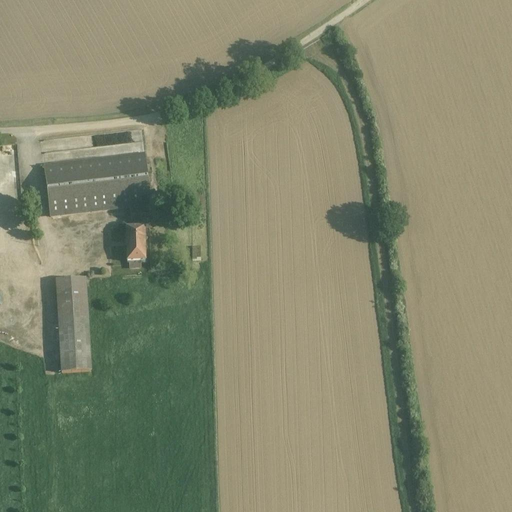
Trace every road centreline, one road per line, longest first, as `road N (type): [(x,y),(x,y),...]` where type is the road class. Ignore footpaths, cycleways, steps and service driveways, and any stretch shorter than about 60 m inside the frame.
road 1 (track): [(311,40),(340,69),(369,160),(416,511)]
road 2 (unclassified): [(0,132),(128,122),(203,104),(367,0)]
